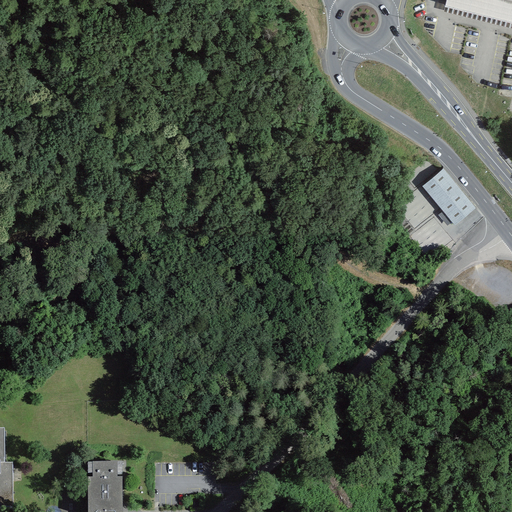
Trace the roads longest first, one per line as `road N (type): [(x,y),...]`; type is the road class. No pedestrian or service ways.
road 1 (residential): [(510,234),(449,271),(249,485)]
road 2 (residential): [(510,234),(439,147),(350,89),(341,68),(351,42)]
road 3 (primary): [(511,182),(424,76),(382,39)]
